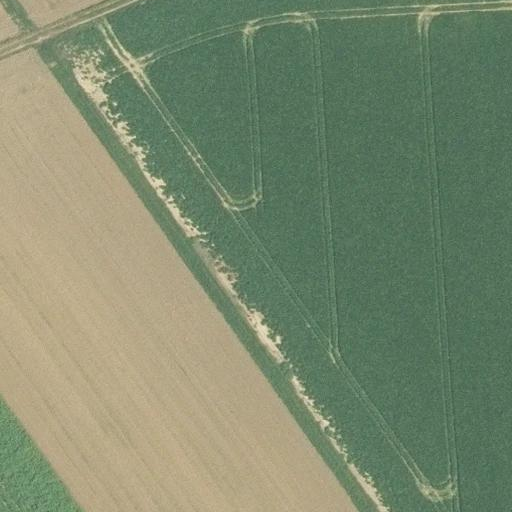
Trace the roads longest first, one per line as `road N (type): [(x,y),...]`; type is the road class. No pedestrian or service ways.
road 1 (track): [(1,0),(366,511)]
road 2 (track): [(0,52),(133,0)]
